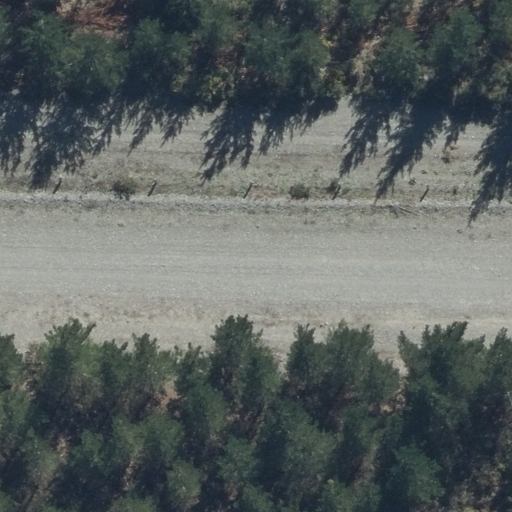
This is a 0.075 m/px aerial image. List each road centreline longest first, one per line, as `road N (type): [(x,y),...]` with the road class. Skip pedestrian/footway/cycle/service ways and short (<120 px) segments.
road 1 (track): [(0,132),(511,141)]
road 2 (unclassified): [(0,308),(511,315)]
